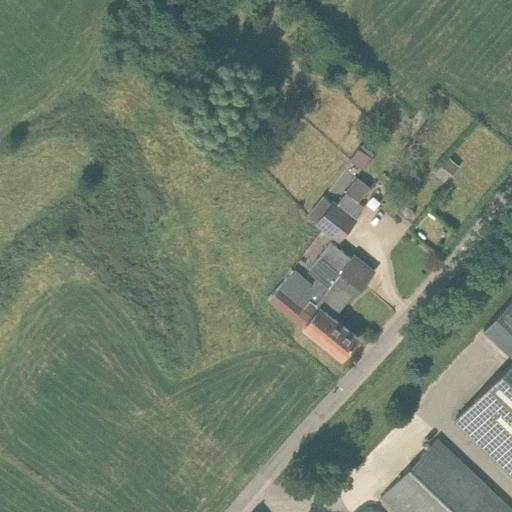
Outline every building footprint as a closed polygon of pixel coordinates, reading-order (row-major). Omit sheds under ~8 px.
[(357,147),(349,159),(364,169),(372,159),(357,147)] [(459,166),(448,156),(441,165),(451,175),(459,166)] [(358,201),(370,186),(357,176),(344,190),(345,191),(358,201)] [(322,195),(307,213),(315,220),(330,201),(322,195)] [(330,201),(315,220),(322,227),(338,240),(354,220),(338,208),(330,201)] [(351,258),(335,245),(331,241),(307,269),(317,277),(316,277),(326,285),(313,300),(333,317),(333,316),(338,311),(357,287),(359,288),(373,270),(361,260),(359,262),(353,257),(354,255),(353,254),(351,258)] [(311,284),(293,268),(268,296),(302,324),(325,343),(340,357),(357,337),(333,316),(333,317),(313,300),(326,285),(316,277),(311,284)] [(511,471),(511,297),(483,328),(511,356),(511,357),(455,417),(511,471)] [(511,511),(511,510),(450,452),(436,438),(380,496),(395,510),(396,511),(511,511)]
